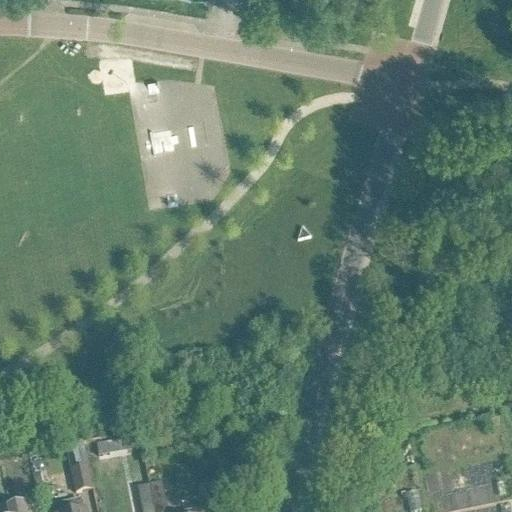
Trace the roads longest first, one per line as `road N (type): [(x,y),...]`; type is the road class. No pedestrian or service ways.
road 1 (residential): [(288,511),(405,79)]
road 2 (residential): [(0,20),(405,79)]
